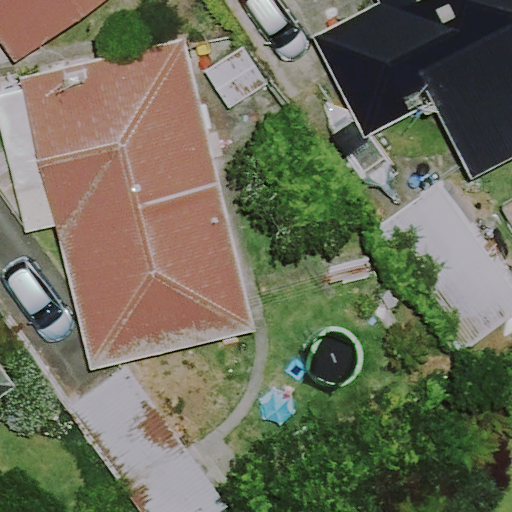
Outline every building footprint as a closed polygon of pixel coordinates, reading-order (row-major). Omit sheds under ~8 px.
[(101,0),(0,0),(35,47),(101,0)] [(511,147),(511,0),(366,0),(334,17),(388,119),(455,84),(493,158),(511,147)] [(278,311),(206,19),(42,59),(46,72),(11,80),(44,215),(76,207),(112,352),(278,311)] [(511,311),(511,254),(452,170),(390,213),(476,337),(511,311)] [(0,396),(40,368),(0,312),(0,396)] [(143,355),(84,399),(166,511),(211,511),(242,490),(143,355)]
